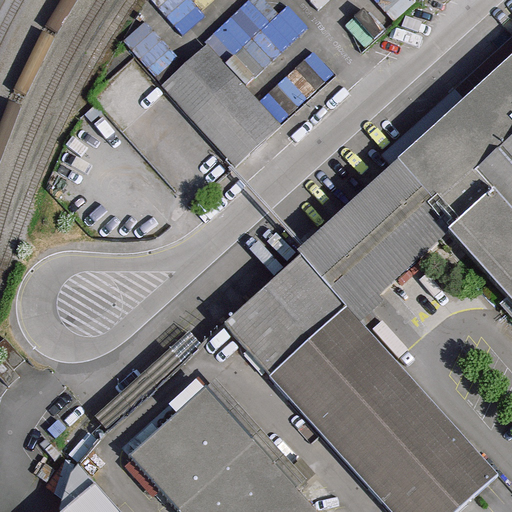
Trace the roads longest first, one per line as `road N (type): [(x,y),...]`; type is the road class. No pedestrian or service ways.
road 1 (residential): [(479,0),(199,247)]
road 2 (residential): [(199,247),(52,271),(37,308),(48,333),(72,347),(111,334)]
road 3 (residential): [(111,334),(199,247)]
